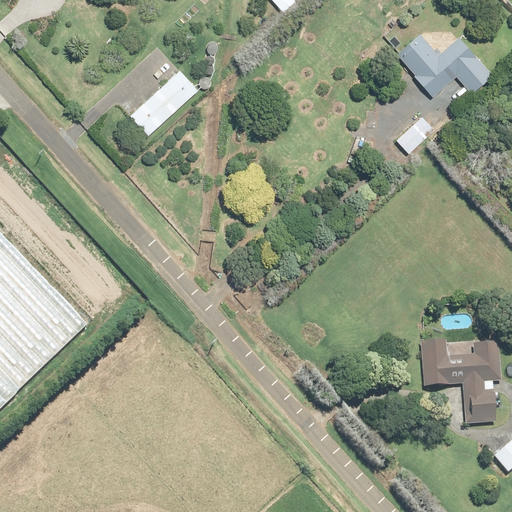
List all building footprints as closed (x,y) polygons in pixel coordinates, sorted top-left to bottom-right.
[(288,0),(269,0),(278,9),(288,0)] [(511,0),(502,0),(511,10),(511,0)] [(182,27),(174,21),(167,31),(174,37),(182,27)] [(439,58),(419,37),(397,57),(416,78),(414,79),(432,99),(455,78),(471,96),(492,77),(458,40),(439,58)] [(197,92),(179,73),(130,118),(148,137),(197,92)] [(434,132),(421,118),(396,142),(409,156),(434,132)] [(0,413),(94,328),(0,225),(0,413)] [(501,383),(499,339),(422,343),(424,389),(464,386),(466,427),(494,425),(492,384),(501,383)] [(511,471),(511,442),(494,459),(508,475),(511,471)]
